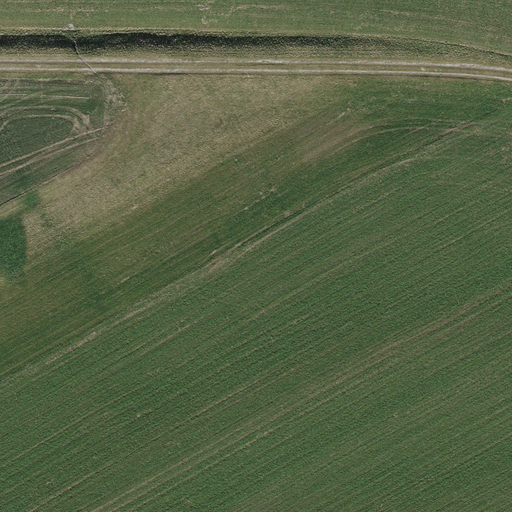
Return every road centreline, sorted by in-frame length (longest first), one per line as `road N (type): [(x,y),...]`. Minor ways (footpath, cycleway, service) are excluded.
road 1 (track): [(0,66),(511,80)]
road 2 (track): [(0,220),(121,152),(143,69)]
